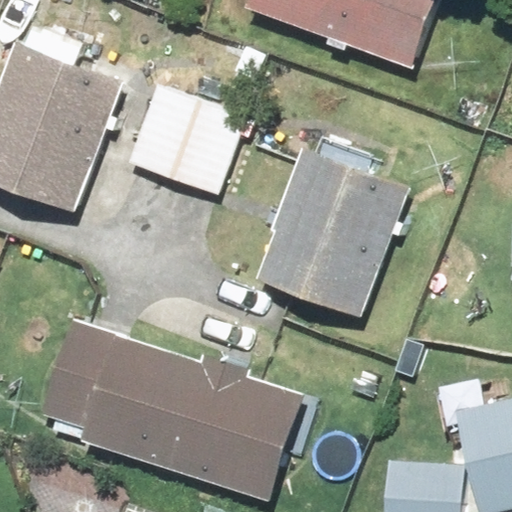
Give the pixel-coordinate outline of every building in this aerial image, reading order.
[(259,0),(257,5),(417,66),(442,0),(259,0)] [(283,53),(230,38),(219,74),(271,90),(283,53)] [(0,179),(87,208),(129,81),(21,45),(0,108),(0,179)] [(256,114),(171,85),(143,167),(228,196),(256,114)] [(372,316),(417,187),(306,150),(262,278),(372,316)] [(310,390),(78,315),(47,411),(95,427),(91,439),(275,499),(310,390)] [(511,398),(466,409),(489,511),(496,511),(511,508),(511,398)] [(474,511),(477,468),(396,463),(393,511),(474,511)]
